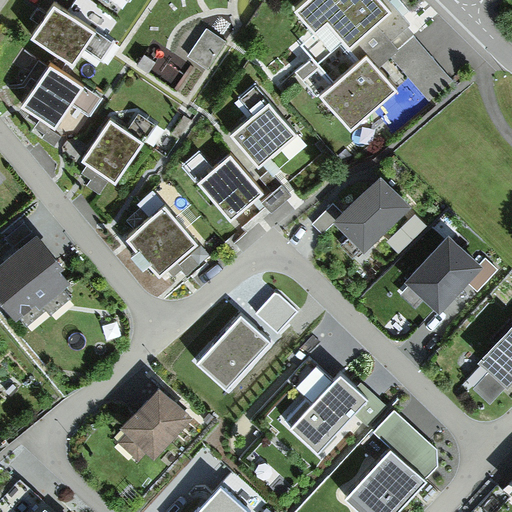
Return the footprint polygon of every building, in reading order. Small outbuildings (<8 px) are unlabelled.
[(410,24),(388,0),(317,0),(306,10),(353,64),(376,44),(388,58),(400,47),(393,39),(410,24)] [(109,39),(55,1),(31,35),(70,63),(80,49),(95,59),(109,39)] [(224,39),(206,28),(190,55),(208,65),(227,43),(224,39)] [(428,100),(453,79),(416,35),(392,56),(428,100)] [(405,89),(373,55),(331,95),(363,129),(405,89)] [(94,94),(48,64),(24,103),(55,123),(67,103),(82,113),(94,94)] [(296,133),(254,82),(237,96),(254,117),(236,132),(261,162),(296,133)] [(113,121),(85,161),(117,183),(145,143),(113,121)] [(263,185),(235,152),(217,167),(202,150),(188,162),(230,212),(263,185)] [(418,205),(383,171),(335,219),(370,253),(418,205)] [(276,210),(297,190),(286,179),(265,199),(276,210)] [(200,238),(165,203),(133,234),(168,269),(200,238)] [(482,262),(450,232),(406,281),(438,310),(482,262)] [(61,269),(37,239),(0,268),(0,300),(16,319),(36,303),(40,307),(68,284),(58,272),(61,269)] [(269,343),(241,318),(199,364),(227,389),(269,343)] [(511,386),(511,331),(484,361),(511,387),(511,386)] [(366,395),(341,372),(293,424),(317,447),(366,395)] [(193,420),(162,388),(124,424),(134,435),(124,444),(140,460),(150,451),(156,457),(193,420)] [(401,511),(430,484),(397,451),(353,494),(370,511),(401,511)] [(259,511),(260,511),(224,479),(192,511),(259,511)]
